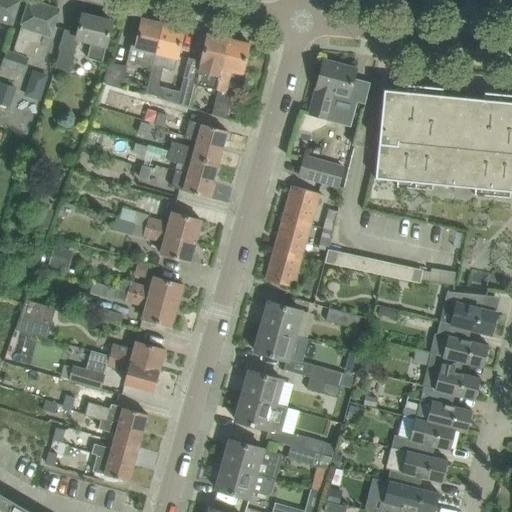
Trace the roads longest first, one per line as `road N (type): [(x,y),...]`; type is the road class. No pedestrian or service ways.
road 1 (residential): [(167,511),(294,15)]
road 2 (unknown): [(378,30),(358,230),(372,243),(463,259)]
road 3 (residential): [(511,43),(294,15)]
